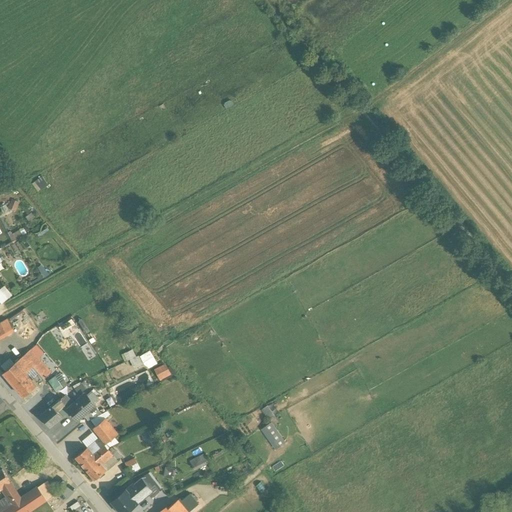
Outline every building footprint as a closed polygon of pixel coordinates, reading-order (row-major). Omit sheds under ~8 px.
[(32,182),(37,191),(47,186),(42,177),(32,182)] [(22,212),(16,209),(13,216),(19,219),(22,212)] [(8,320),(0,324),(0,338),(14,330),(8,320)] [(156,364),(150,350),(136,357),(132,349),(124,353),(132,369),(145,362),(147,368),(156,364)] [(41,362),(31,350),(25,355),(34,365),(32,366),(34,368),(41,362)] [(34,365),(25,355),(16,363),(25,373),(32,366),(34,365)] [(41,362),(34,368),(44,380),(51,374),(41,362)] [(16,363),(3,374),(13,386),(27,375),(25,373),(16,363)] [(165,367),(156,371),(159,378),(169,374),(165,367)] [(48,381),(56,393),(67,384),(59,373),(48,381)] [(27,375),(13,386),(23,398),(36,386),(27,375)] [(74,404),(68,409),(70,411),(77,420),(83,415),(87,411),(88,413),(95,407),(95,406),(85,394),(74,404)] [(74,404),(66,395),(60,400),(65,405),(68,409),(74,404)] [(60,400),(53,407),(57,412),(65,405),(60,400)] [(65,405),(57,412),(62,418),(70,411),(68,409),(65,405)] [(278,414),(272,405),(263,410),(268,420),(278,414)] [(52,406),(40,417),(50,429),(62,418),(57,412),(53,407),(52,406)] [(95,407),(88,413),(87,411),(83,415),(88,421),(101,414),(95,407)] [(104,419),(93,428),(101,437),(95,442),(100,448),(104,445),(104,446),(117,435),(104,419)] [(285,443),(271,423),(261,430),(275,450),(285,443)] [(95,442),(83,451),(81,449),(76,453),(78,456),(75,458),(85,470),(108,450),(104,446),(104,445),(100,448),(95,442)] [(108,450),(85,470),(94,481),(117,462),(112,455),(112,454),(108,450)] [(122,458),(116,451),(112,454),(112,455),(117,462),(122,458)] [(209,464),(204,456),(192,462),(196,470),(209,464)] [(134,459),(125,463),(127,468),(136,464),(134,459)] [(163,479),(174,478),(174,467),(162,468),(163,479)] [(10,482),(2,470),(0,470),(0,488),(1,488),(10,482)] [(151,492),(141,480),(126,492),(136,504),(151,492)] [(10,482),(1,488),(7,497),(8,494),(14,489),(10,482)] [(47,482),(37,488),(46,501),(55,494),(47,482)] [(14,489),(8,494),(7,497),(0,501),(0,511),(28,511),(46,501),(37,488),(21,499),(14,489)] [(125,511),(136,504),(126,492),(113,503),(120,511),(125,511)] [(180,499),(168,510),(170,511),(189,511),(198,505),(189,495),(182,501),(180,499)] [(77,502),(70,507),(73,511),(80,506),(77,502)]
